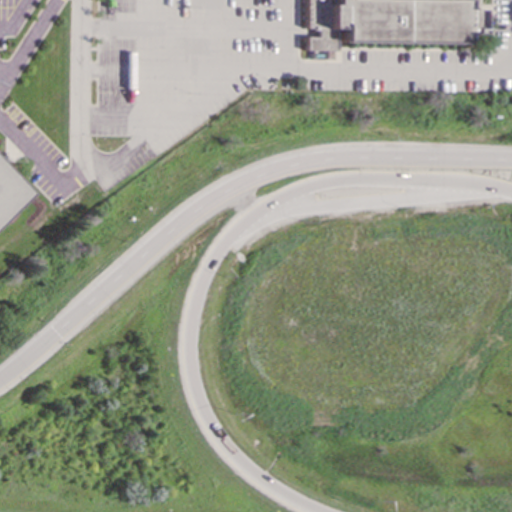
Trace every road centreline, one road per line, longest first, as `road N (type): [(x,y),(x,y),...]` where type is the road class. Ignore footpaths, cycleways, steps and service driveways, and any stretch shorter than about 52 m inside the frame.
road 1 (motorway): [(314,511),(242,470),(197,399),(190,330),(212,258),(271,201),(315,183),(457,182),(511,193)]
road 2 (motorway): [(511,161),(320,162),(254,179),(191,215),(56,332)]
